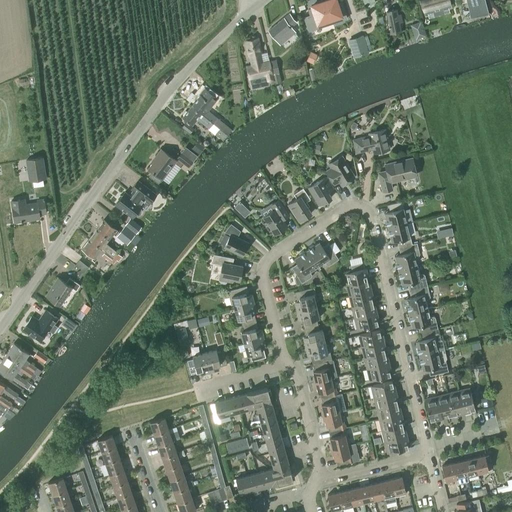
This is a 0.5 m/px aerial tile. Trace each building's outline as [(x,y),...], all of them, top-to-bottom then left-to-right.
[(336,4),(335,0),(329,0),(327,1),(326,0),(319,3),(312,6),(312,8),(308,9),(310,15),(304,17),(308,31),(347,18),(341,3),(336,4)] [(421,0),(425,13),(450,6),(448,0),(421,0)] [(468,0),(472,16),(488,12),(484,0),(468,0)] [(398,22),(401,21),(400,15),(397,15),(396,9),(386,11),(391,33),(400,31),(398,22)] [(284,18),(283,18),(268,30),(280,44),(295,32),(291,27),(297,22),(289,13),(284,18)] [(420,22),(410,25),(415,40),(425,36),(420,22)] [(354,56),(367,52),(362,36),(349,40),(354,56)] [(257,38),(245,41),(248,56),(249,55),(251,65),(246,67),(249,80),(272,75),(269,61),(262,63),(260,53),(261,53),(257,38)] [(266,48),(269,61),(275,59),(272,47),(266,48)] [(207,118),(210,121),(219,128),(225,133),(227,134),(231,129),(215,116),(214,118),(207,112),(207,111),(204,108),(209,102),(212,104),(218,98),(204,87),(198,94),(199,95),(191,105),(200,113),(207,118)] [(200,113),(191,105),(182,116),(191,124),(196,118),(205,126),(209,121),(210,121),(207,118),(200,113)] [(185,122),(181,127),(190,133),(193,129),(185,122)] [(225,133),(219,128),(215,133),(222,139),(227,134),(225,133)] [(373,153),(389,149),(384,129),(368,133),(369,136),(353,140),(356,153),(372,149),(373,153)] [(158,183),(161,179),(176,160),(161,149),(155,155),(157,157),(148,168),(152,172),(149,176),(158,183)] [(188,166),(193,160),(182,151),(177,158),(188,166)] [(341,185),(354,177),(341,156),(328,164),(331,168),(326,171),(333,184),(339,181),(341,185)] [(46,179),(43,157),(26,160),(29,182),(46,179)] [(390,182),(415,175),(411,158),(385,164),(386,171),(378,173),(383,191),(391,189),(390,182)] [(327,199),(331,197),(327,191),(333,188),(326,176),(308,187),(318,205),(327,199)] [(140,206),(145,199),(149,202),(155,194),(137,180),(131,188),(133,190),(129,195),(124,191),(121,195),(119,195),(117,198),(118,200),(115,203),(132,216),(133,215),(134,215),(135,215),(136,215),(137,214),(139,213),(139,212),(140,212),(140,211),(140,210),(141,209),(141,208),(140,208),(140,207),(140,206)] [(298,221),(311,213),(304,202),(310,199),(303,188),(293,194),(296,198),(288,204),(298,221)] [(36,200),(37,203),(26,204),(25,199),(11,201),(14,222),(39,219),(39,214),(45,213),(43,199),(36,200)] [(282,219),(288,215),(278,200),(271,205),(274,209),(263,217),(274,234),(287,226),(282,219)] [(387,227),(407,223),(401,201),(388,205),(389,212),(384,213),(385,219),(384,220),(385,225),(386,225),(387,227)] [(238,203),(234,207),(244,217),(248,213),(238,203)] [(95,229),(108,238),(115,229),(103,219),(95,229)] [(135,233),(136,234),(141,228),(130,219),(125,225),(135,233)] [(407,223),(387,227),(388,230),(386,230),(388,236),(389,236),(391,242),(396,241),(398,247),(412,244),(407,223)] [(240,231),(230,224),(224,232),(230,234),(224,247),(242,256),(248,243),(237,237),(240,231)] [(125,225),(124,225),(116,236),(126,244),(135,233),(125,225)] [(116,252),(105,243),(108,238),(95,229),(88,238),(101,248),(113,257),(116,252)] [(101,248),(88,238),(81,247),(94,257),(101,248)] [(306,250),(317,267),(325,262),(326,265),(329,265),(338,259),(328,243),(322,247),(319,242),(313,245),(312,244),(308,247),(308,249),(306,250)] [(417,243),(412,244),(398,247),(400,254),(394,256),(396,262),(394,262),(396,268),(397,268),(397,270),(417,265),(415,257),(418,256),(419,254),(417,243)] [(317,267),(306,250),(304,251),(303,250),(298,253),(299,255),(294,258),(297,263),(291,267),(301,283),(311,277),(311,274),(310,272),(317,267)] [(239,280),(242,266),(232,264),(233,258),(213,254),(211,263),(222,265),(219,279),(231,282),(232,279),(239,280)] [(347,284),(367,280),(366,275),(367,275),(366,268),(364,268),(363,262),(350,265),(351,271),(344,273),(347,284)] [(417,265),(397,270),(398,273),(397,273),(398,279),(400,278),(401,285),(407,283),(409,290),(427,286),(424,275),(422,273),(419,274),(417,265)] [(75,290),(79,284),(69,277),(65,282),(58,277),(45,295),(59,304),(71,286),(75,290)] [(367,280),(347,284),(350,295),(371,290),(369,283),(368,283),(367,280)] [(234,308),(254,303),(251,294),(249,295),(246,286),(227,291),(231,305),(233,304),(234,308)] [(427,286),(409,290),(410,297),(404,298),(406,305),(405,305),(406,311),(407,310),(408,313),(427,308),(425,299),(429,299),(430,297),(427,286)] [(296,311),(316,306),(315,302),(317,301),(314,287),(294,292),(297,301),(294,302),(296,311)] [(371,290),(350,295),(352,306),(372,301),(371,297),(373,297),(371,290)] [(372,301),(352,306),(355,317),(376,312),(375,305),(373,305),(372,301)] [(254,303),(234,308),(237,320),(240,319),(241,325),(256,321),(253,313),(256,312),(254,303)] [(316,306),(296,311),(298,320),(301,319),(303,328),(317,324),(316,319),(319,318),(316,306)] [(427,308),(408,313),(409,316),(407,316),(409,321),(410,321),(412,327),(417,326),(419,333),(437,328),(435,317),(433,316),(430,317),(427,308)] [(53,325),(57,318),(45,309),(37,321),(31,316),(22,329),(39,340),(51,323),(53,325)] [(376,312),(355,317),(358,329),(378,324),(377,320),(378,319),(376,312)] [(256,321),(241,325),(243,331),(240,331),(244,343),(263,338),(261,329),(258,330),(256,321)] [(317,324),(303,328),(305,337),(303,337),(305,346),(325,341),(322,329),(319,330),(317,324)] [(179,345),(189,343),(185,326),(175,329),(179,345)] [(437,328),(419,333),(421,340),(415,341),(416,348),(415,348),(416,353),(418,353),(418,356),(438,351),(444,349),(442,341),(440,339),(437,328)] [(362,346),(383,341),(382,334),(380,334),(379,330),(359,335),(362,346)] [(263,338),(244,343),(244,344),(238,345),(240,351),(245,350),(247,355),(249,355),(251,361),(265,357),(263,348),(266,347),(263,338)] [(312,364),(331,360),(328,345),(326,345),(325,341),(305,346),(307,355),(310,354),(312,364)] [(365,357),(385,352),(384,348),(385,348),(383,341),(362,346),(365,357)] [(22,364),(36,374),(38,375),(41,371),(24,359),(28,352),(13,343),(6,353),(11,357),(22,364)] [(204,352),(209,372),(218,370),(217,367),(226,364),(223,350),(216,352),(216,349),(204,352)] [(419,358),(418,359),(419,364),(420,364),(422,370),(428,369),(429,376),(448,371),(445,360),(446,359),(444,349),(438,351),(418,356),(419,358)] [(37,350),(33,355),(44,362),(47,357),(37,350)] [(209,372),(204,352),(192,356),(193,358),(187,360),(190,374),(200,371),(200,374),(209,372)] [(385,352),(365,357),(368,368),(389,363),(387,356),(386,356),(385,352)] [(1,360),(16,371),(17,368),(33,379),(36,374),(22,364),(11,357),(6,353),(1,360)] [(331,360),(312,364),(314,370),(313,371),(314,376),(312,376),(313,381),(332,377),(336,376),(332,359),(331,360)] [(16,371),(1,360),(0,361),(0,369),(4,372),(11,378),(21,384),(19,387),(21,389),(21,388),(24,390),(26,389),(30,384),(26,381),(27,381),(15,372),(16,371)] [(389,363),(368,368),(370,380),(390,375),(389,370),(391,370),(389,363)] [(332,377),(313,381),(315,388),(317,387),(318,393),(319,392),(320,397),(337,393),(336,391),(332,377)] [(374,396),(396,391),(394,384),(393,385),(392,380),(372,385),(374,396)] [(0,381),(0,392),(0,393),(1,391),(2,391),(2,390),(14,399),(18,394),(0,381)] [(258,390),(262,405),(271,402),(267,387),(258,390)] [(458,391),(464,413),(471,411),(470,410),(475,409),(470,389),(458,391)] [(249,392),(253,407),(262,405),(258,390),(249,392)] [(396,391),(374,396),(377,408),(397,403),(396,399),(398,399),(396,391)] [(464,413),(458,391),(447,394),(452,414),(456,413),(456,415),(464,413)] [(0,402),(6,407),(8,408),(13,411),(15,408),(10,405),(11,403),(0,395),(0,393),(0,392),(0,402)] [(240,394),(245,410),(253,407),(249,392),(240,394)] [(337,394),(337,393),(320,397),(322,404),(321,404),(322,409),(320,410),(322,415),(340,410),(341,411),(346,410),(342,393),(337,394)] [(232,397),(236,412),(245,410),(240,394),(232,397)] [(452,414),(447,394),(436,397),(442,418),(448,416),(448,415),(452,414)] [(491,397),(479,396),(478,404),(491,405),(491,397)] [(223,399),(227,414),(236,412),(232,397),(223,399)] [(442,418),(436,397),(425,400),(430,420),(434,419),(434,420),(442,418)] [(227,414),(223,399),(214,402),(218,417),(227,414)] [(397,403),(377,408),(380,419),(401,414),(400,407),(398,407),(397,403)] [(197,405),(200,416),(201,417),(205,416),(202,404),(197,405)] [(260,422),(275,417),(272,407),(257,411),(260,422)] [(340,429),(345,428),(345,424),(344,424),(341,411),(340,410),(322,415),(323,421),(325,421),(326,426),(327,426),(329,432),(340,429)] [(383,430),(403,425),(402,421),(403,421),(401,414),(380,419),(383,430)] [(205,416),(201,417),(204,429),(209,427),(205,416)] [(154,433),(168,428),(164,417),(150,422),(154,433)] [(275,417),(260,422),(263,432),(278,428),(275,417)] [(403,425),(383,430),(386,442),(407,436),(405,429),(404,429),(403,425)] [(209,427),(204,429),(207,441),(212,439),(211,435),(209,427)] [(168,428),(154,433),(158,445),(172,440),(168,428)] [(278,428),(263,432),(266,443),(281,438),(278,428)] [(345,428),(340,429),(342,434),(329,437),(330,443),(328,443),(330,449),(349,444),(345,431),(346,431),(345,428)] [(101,451),(116,446),(112,435),(97,440),(101,451)] [(407,436),(386,442),(388,452),(408,448),(407,443),(408,443),(407,436)] [(281,438),(266,443),(269,453),(284,449),(281,438)] [(212,439),(207,441),(210,453),(215,451),(212,439)] [(172,440),(158,445),(162,456),(176,451),(172,440)] [(349,444),(330,449),(331,455),(333,454),(334,459),(335,459),(337,465),(354,461),(353,458),(352,458),(349,444)] [(81,458),(86,457),(82,445),(77,446),(81,458)] [(116,446),(101,451),(105,463),(120,458),(116,446)] [(284,449),(269,453),(272,464),(287,459),(284,449)] [(176,451),(162,456),(166,468),(180,463),(176,451)] [(215,451),(210,453),(214,464),(218,463),(215,451)] [(484,455),(474,457),(478,474),(489,472),(484,455)] [(86,457),(81,458),(85,470),(90,468),(86,457)] [(478,474),(474,457),(463,460),(467,477),(478,474)] [(120,458),(105,463),(109,474),(124,469),(120,458)] [(467,477),(463,460),(453,463),(457,480),(467,477)] [(180,463),(166,468),(170,479),(184,474),(180,463)] [(218,463),(214,464),(217,476),(222,474),(221,472),(218,463)] [(457,480),(453,463),(441,465),(446,482),(457,480)] [(279,466),(283,481),(292,479),(288,464),(279,466)] [(271,469),(275,484),(283,481),(279,466),(271,469)] [(90,468),(85,470),(89,481),(94,479),(90,468)] [(124,469),(109,474),(113,486),(128,481),(124,469)] [(262,471),(266,486),(275,484),(271,469),(262,471)] [(77,472),(81,482),(82,484),(86,482),(82,470),(77,472)] [(253,473),(257,489),(266,486),(262,471),(253,473)] [(244,476),(248,491),(257,489),(253,473),(244,476)] [(184,474),(170,479),(173,491),(188,486),(184,474)] [(222,474),(217,476),(220,487),(223,486),(225,486),(222,474)] [(248,491),(244,476),(235,478),(239,493),(248,491)] [(391,479),(395,496),(406,493),(401,476),(391,479)] [(52,494),(66,489),(62,477),(48,482),(52,494)] [(507,484),(496,487),(498,492),(511,488),(511,477),(506,479),(507,484)] [(94,479),(89,481),(93,493),(98,491),(94,479)] [(391,479),(380,481),(384,498),(386,504),(396,501),(395,496),(391,479)] [(128,481),(113,486),(117,497),(131,492),(128,481)] [(370,484),(374,501),(384,498),(380,481),(370,484)] [(86,482),(82,484),(85,495),(90,494),(86,482)] [(359,486),(363,504),(374,501),(370,484),(359,486)] [(225,486),(223,486),(227,498),(233,496),(229,485),(225,486)] [(188,486),(173,491),(177,502),(191,497),(188,486)] [(218,488),(222,500),(227,498),(223,486),(220,487),(218,488)] [(348,489),(353,506),(363,504),(359,486),(348,489)] [(222,500),(218,488),(212,490),(216,502),(222,500)] [(66,489),(52,494),(56,505),(70,500),(66,489)] [(338,492),(342,509),(353,506),(348,489),(338,492)] [(216,502),(212,490),(206,492),(211,504),(216,502)] [(98,491),(93,493),(97,504),(102,502),(98,491)] [(131,492),(117,497),(121,509),(135,504),(131,492)] [(342,509),(338,492),(327,494),(331,511),(342,509)] [(89,507),(94,505),(90,494),(85,495),(89,507)] [(191,497),(177,502),(180,511),(187,511),(195,509),(191,497)] [(482,511),(479,498),(456,504),(457,510),(456,510),(456,511),(482,511)] [(70,500),(56,505),(58,511),(73,511),(74,511),(70,500)]
